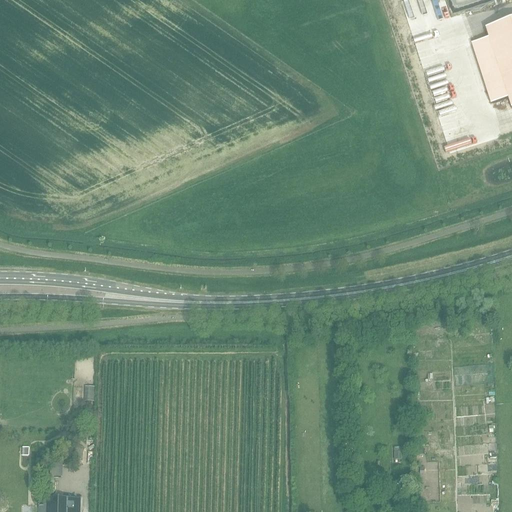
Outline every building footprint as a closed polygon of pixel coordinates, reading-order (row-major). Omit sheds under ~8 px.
[(509,0),(501,0),(485,5),(486,9),(510,2),(509,0)] [(511,108),(511,20),(485,29),(488,39),(471,44),(491,104),(508,99),(511,109),(511,108)] [(82,381),(82,396),(90,396),(91,382),(82,381)] [(47,480),(47,498),(55,498),(55,480),(47,480)] [(80,511),(80,506),(81,499),(71,498),(55,498),(47,498),(47,505),(46,511),(80,511)]
